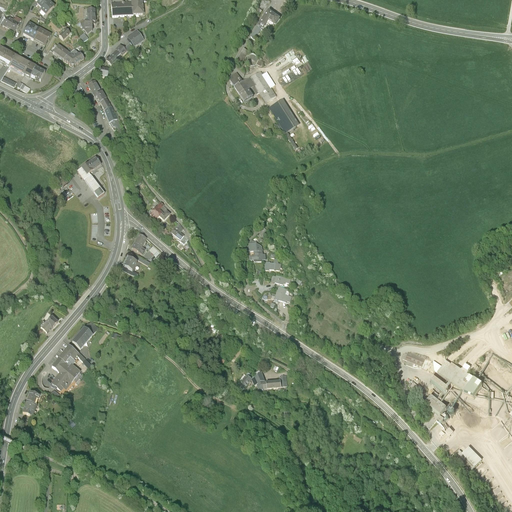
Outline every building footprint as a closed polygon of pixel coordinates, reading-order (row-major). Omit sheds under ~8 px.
[(42,0),(37,6),(42,11),(50,3),(51,2),(48,0),(42,0)] [(55,9),(50,3),(42,11),(41,13),(46,18),(55,9)] [(131,3),(131,5),(132,17),(144,16),(142,3),(131,3)] [(112,19),(132,17),(131,5),(111,7),(112,19)] [(280,19),(268,11),(257,28),(262,31),(268,21),(275,26),(280,19)] [(87,13),(87,25),(92,24),(95,24),(95,12),(87,13)] [(14,22),(19,25),(22,19),(17,16),(14,22)] [(8,19),(3,27),(14,34),(19,25),(14,22),(8,19)] [(85,31),(85,25),(81,28),(87,37),(92,33),(92,31),(85,31)] [(23,36),(29,39),(34,28),(29,26),(23,36)] [(40,31),(34,28),(29,39),(34,42),(40,31)] [(255,42),(262,31),(257,28),(250,38),(255,42)] [(50,37),(40,31),(34,42),(44,47),(50,37)] [(70,36),(66,31),(59,38),(63,42),(70,36)] [(137,34),(127,41),(130,45),(133,49),(143,42),(137,34)] [(84,36),(79,40),(82,46),(88,41),(84,36)] [(128,55),(133,49),(130,45),(124,51),(127,53),(128,55)] [(53,54),(63,62),(69,56),(70,56),(59,47),(53,54)] [(116,52),(120,56),(122,58),(127,53),(124,51),(120,47),(116,52)] [(16,57),(1,48),(0,49),(0,62),(7,66),(9,68),(16,57)] [(244,63),(249,52),(243,49),(238,60),(244,63)] [(291,62),(297,56),(292,51),(286,56),(291,62)] [(73,59),(69,56),(63,62),(73,68),(84,61),(80,55),(79,56),(78,55),(73,59)] [(118,62),(116,60),(112,56),(106,63),(113,70),(117,66),(116,64),(118,62)] [(9,68),(24,76),(30,65),(16,57),(9,68)] [(36,68),(30,65),(24,76),(30,79),(31,77),(36,68)] [(5,68),(3,67),(0,70),(0,81),(9,68),(7,66),(5,68)] [(45,73),(36,68),(31,77),(40,82),(45,73)] [(110,71),(102,69),(101,78),(109,79),(110,71)] [(230,82),(235,90),(243,85),(237,75),(230,79),(230,82)] [(262,78),(260,75),(251,81),(256,88),(266,105),(276,99),(271,91),(262,78)] [(267,75),(262,78),(271,91),(275,88),(267,75)] [(235,90),(240,98),(249,93),(256,88),(251,81),(243,85),(235,90)] [(23,90),(25,85),(19,82),(17,87),(23,90)] [(102,93),(96,82),(88,86),(94,98),(102,93)] [(102,93),(94,98),(99,105),(100,105),(107,101),(102,93)] [(253,100),(249,93),(240,98),(244,105),(253,100)] [(112,110),(107,101),(100,105),(105,113),(112,110)] [(299,128),(283,103),(269,111),(281,129),(284,134),(285,136),(299,128)] [(112,110),(105,113),(109,124),(117,121),(112,110)] [(117,122),(110,125),(112,130),(108,131),(110,137),(110,138),(111,138),(117,138),(117,134),(121,133),(117,122)] [(101,166),(96,160),(82,170),(78,173),(85,183),(98,200),(104,195),(91,178),(96,174),(95,173),(102,168),(101,166)] [(160,207),(156,211),(163,217),(163,218),(166,214),(168,213),(160,207)] [(163,217),(156,211),(150,218),(156,224),(160,221),(163,217)] [(170,218),(166,214),(163,218),(163,217),(160,221),(164,225),(170,218)] [(183,231),(179,225),(175,231),(180,235),(183,231)] [(180,235),(175,231),(171,236),(181,242),(184,238),(180,235)] [(147,240),(139,236),(132,249),(143,255),(145,250),(142,249),(147,240)] [(260,247),(256,246),(249,247),(249,251),(248,251),(248,254),(254,254),(262,253),(262,249),(260,247)] [(153,247),(149,251),(154,255),(158,251),(153,247)] [(262,253),(254,254),(254,258),(249,259),(250,263),(266,262),(265,256),(263,256),(262,253)] [(138,264),(128,259),(123,268),(133,273),(138,264)] [(270,264),(265,264),(265,273),(280,273),(281,265),(279,265),(279,261),(275,261),(274,266),(270,265),(270,264)] [(284,285),(285,281),(277,279),(275,286),(283,288),(284,285)] [(282,298),(278,296),(276,303),(287,306),(289,299),(288,299),(282,298)] [(41,330),(46,335),(51,330),(51,331),(57,324),(52,319),(46,325),(45,325),(41,330)] [(99,329),(92,323),(88,325),(84,329),(92,336),(99,329)] [(80,350),(92,336),(84,329),(82,332),(75,340),(73,343),(80,350)] [(504,344),(510,341),(508,335),(502,338),(504,344)] [(231,345),(240,348),(242,342),(233,339),(231,345)] [(59,359),(65,364),(70,358),(74,361),(77,356),(79,355),(78,354),(69,347),(59,359)] [(79,353),(78,354),(79,355),(77,356),(83,362),(86,359),(79,353)] [(76,362),(74,361),(70,358),(65,364),(69,367),(71,365),(73,366),(76,362)] [(413,369),(422,372),(425,363),(408,358),(407,360),(405,359),(403,365),(407,367),(406,371),(412,373),(413,369)] [(81,372),(73,366),(71,365),(69,367),(65,364),(59,359),(52,367),(60,374),(52,383),(61,391),(63,388),(66,390),(81,372)] [(446,370),(439,380),(473,403),(482,390),(474,384),(474,385),(467,381),(471,375),(466,372),(464,375),(463,375),(462,376),(453,370),(451,373),(446,370)] [(265,383),(262,374),(256,378),(255,378),(258,385),(265,383)] [(242,394),(251,381),(247,376),(237,389),(242,394)] [(280,383),(281,383),(282,390),(288,389),(286,377),(280,379),(280,383)] [(265,384),(265,383),(258,385),(256,386),(258,390),(261,393),(263,393),(263,391),(267,391),(267,384),(265,384)] [(435,385),(432,389),(446,400),(449,396),(435,385)] [(61,396),(54,391),(51,395),(58,400),(61,396)] [(420,392),(415,398),(420,402),(420,401),(423,403),(426,398),(424,396),(425,395),(420,392)] [(30,393),(27,402),(35,405),(37,400),(38,400),(39,396),(30,393)] [(423,409),(426,412),(433,403),(430,401),(423,409)] [(36,406),(35,405),(27,402),(23,414),(32,417),(36,406)] [(433,403),(426,412),(433,418),(439,422),(440,423),(441,423),(448,415),(433,403)] [(433,418),(424,429),(430,434),(439,422),(433,418)] [(482,463),(469,450),(463,457),(460,454),(457,457),(460,460),(456,463),(469,476),(482,463)] [(502,510),(509,506),(503,495),(501,495),(497,488),(490,492),(491,494),(493,493),(497,501),(502,510)]
